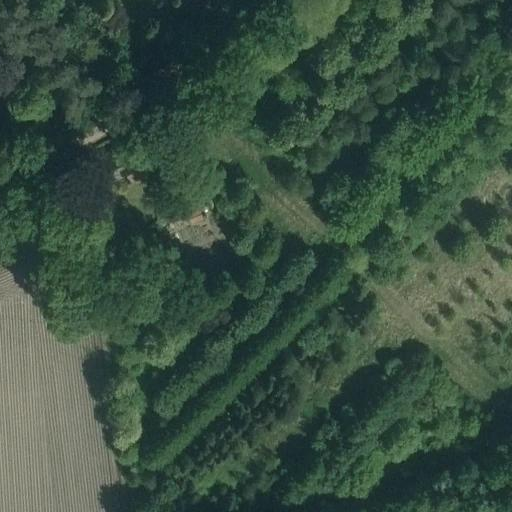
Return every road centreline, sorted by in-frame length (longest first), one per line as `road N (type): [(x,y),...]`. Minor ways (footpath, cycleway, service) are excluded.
road 1 (unclassified): [(0,175),(141,103),(186,70),(252,0)]
road 2 (track): [(291,511),(511,437)]
